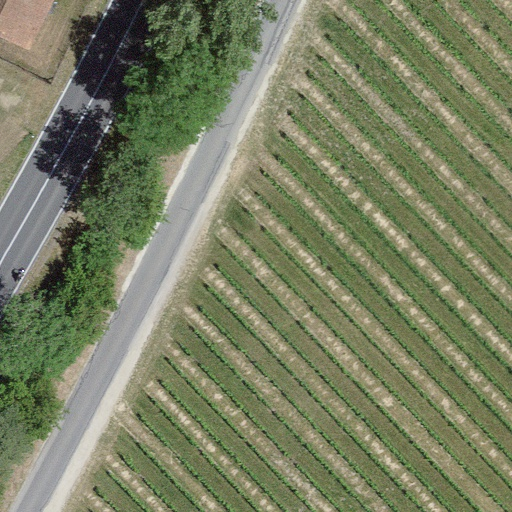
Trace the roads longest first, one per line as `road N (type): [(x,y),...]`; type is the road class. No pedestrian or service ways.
road 1 (unclassified): [(22,511),(278,0)]
road 2 (secondary): [(0,262),(144,0)]
